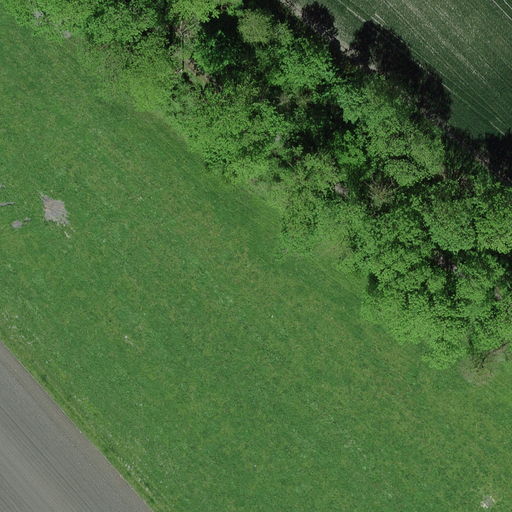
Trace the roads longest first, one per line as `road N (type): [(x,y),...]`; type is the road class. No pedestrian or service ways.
road 1 (track): [(511,351),(274,155),(105,0)]
road 2 (track): [(180,511),(0,308)]
